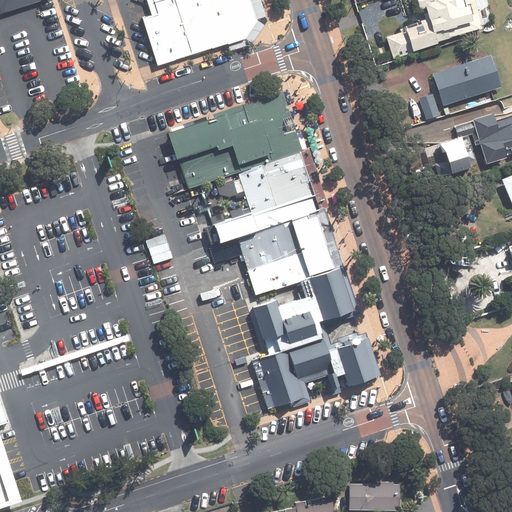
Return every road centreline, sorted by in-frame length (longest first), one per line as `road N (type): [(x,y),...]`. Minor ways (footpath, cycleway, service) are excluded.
road 1 (primary): [(318,47),(432,404)]
road 2 (residential): [(99,511),(432,404)]
road 3 (residential): [(119,112),(318,47)]
road 4 (residential): [(0,152),(119,112)]
